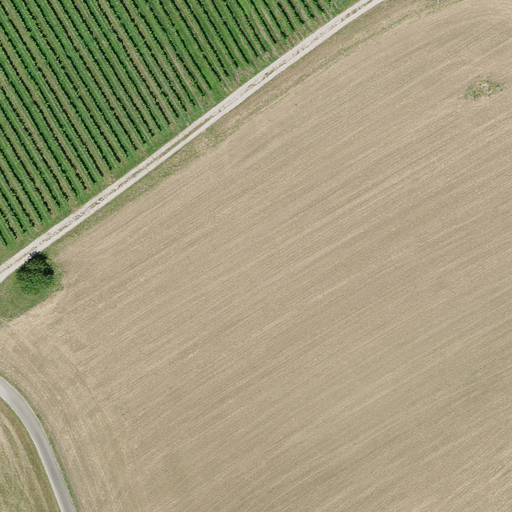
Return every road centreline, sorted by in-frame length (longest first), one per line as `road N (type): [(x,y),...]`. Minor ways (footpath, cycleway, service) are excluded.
road 1 (track): [(0,274),(367,0)]
road 2 (track): [(0,392),(23,418),(59,511)]
